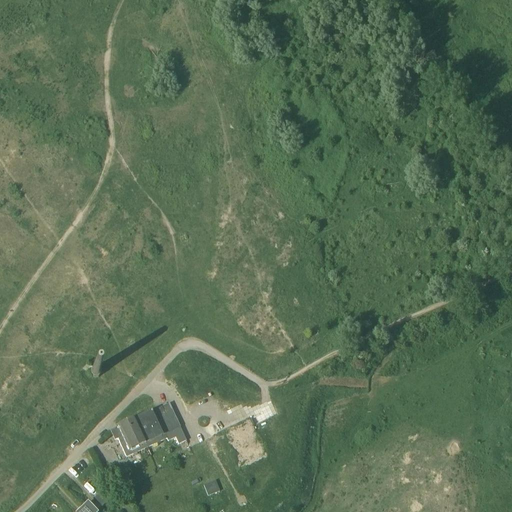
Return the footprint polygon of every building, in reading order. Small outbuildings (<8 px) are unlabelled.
[(142,415),(117,427),(129,452),(154,440),(164,435),(167,442),(175,438),(178,446),(186,442),(168,404),(160,408),(142,415)] [(251,418),(223,430),(240,467),(267,454),(251,418)] [(119,444),(114,447),(120,458),(125,455),(119,444)] [(220,492),(215,481),(204,486),(208,497),(220,492)] [(103,493),(95,501),(102,509),(108,503),(103,493)]
